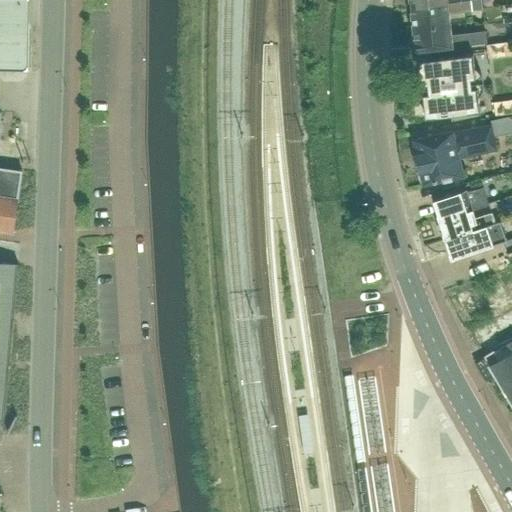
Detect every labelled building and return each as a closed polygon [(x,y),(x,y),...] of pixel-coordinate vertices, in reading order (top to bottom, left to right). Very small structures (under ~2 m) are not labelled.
[(0,67),(27,67),(25,0),(0,0),(0,144),(7,144),(6,110),(0,109),(0,67)] [(460,0),(410,6),(413,28),(448,24),(447,13),(471,10),(469,0),(460,0)] [(484,31),(449,35),(448,24),(413,28),(416,50),(486,42),(484,31)] [(511,54),(511,42),(486,45),(488,57),(511,54)] [(480,110),(472,53),(417,60),(424,117),(480,110)] [(511,112),(511,100),(494,103),(496,115),(511,112)] [(496,149),(490,122),(453,130),(412,139),(422,185),(463,176),(459,157),(496,149)] [(0,198),(17,201),(21,171),(0,167),(0,198)] [(440,220),(471,209),(487,204),(481,185),(434,200),(438,214),(440,220)] [(17,201),(0,198),(0,229),(12,231),(13,228),(15,228),(17,212),(15,212),(17,201)] [(444,233),(445,238),(493,222),(490,213),(474,218),(471,209),(440,220),(440,221),(437,224),(436,224),(438,232),(439,231),(444,233)] [(500,220),(493,222),(445,238),(452,258),(453,258),(483,247),(495,243),(506,240),(500,220)] [(17,264),(0,262),(0,424),(2,424),(2,425),(3,425),(18,264),(17,264)] [(511,266),(511,264),(461,287),(511,397),(511,266)]
